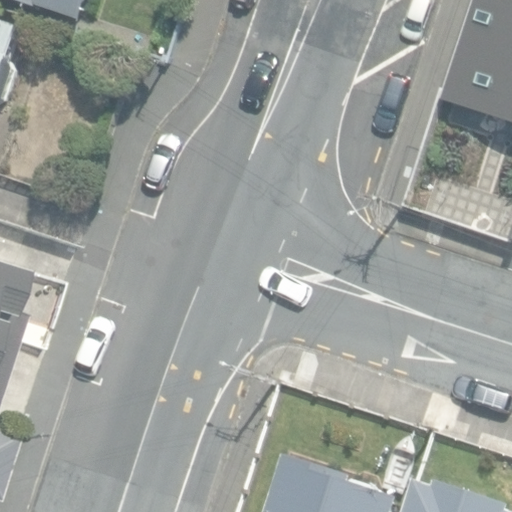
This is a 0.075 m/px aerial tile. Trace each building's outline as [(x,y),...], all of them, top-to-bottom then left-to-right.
[(19,0),(88,22),(94,0),(19,0)] [(491,140),(476,183),(511,195),(511,0),(474,0),(473,5),(511,18),(511,78),(506,95),(494,90),(478,135),(491,140)] [(0,129),(7,110),(3,109),(19,56),(14,53),(23,29),(0,21),(0,129)] [(0,376),(20,314),(0,307),(0,305),(12,274),(0,269),(0,376)] [(399,511),(403,500),(368,488),(370,483),(291,457),(272,511),(399,511)] [(511,511),(511,505),(443,482),(441,488),(423,482),(412,511),(511,511)]
